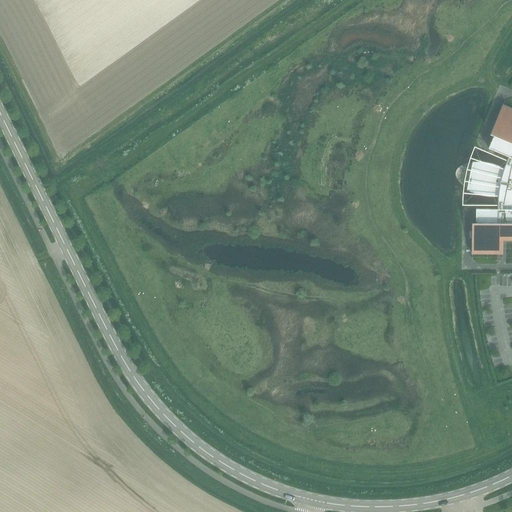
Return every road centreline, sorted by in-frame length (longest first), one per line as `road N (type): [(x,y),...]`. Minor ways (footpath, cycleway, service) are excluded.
road 1 (secondary): [(0,115),(118,351),(164,417),(224,468),(310,500)]
road 2 (secondary): [(310,500),(411,507),(511,478)]
